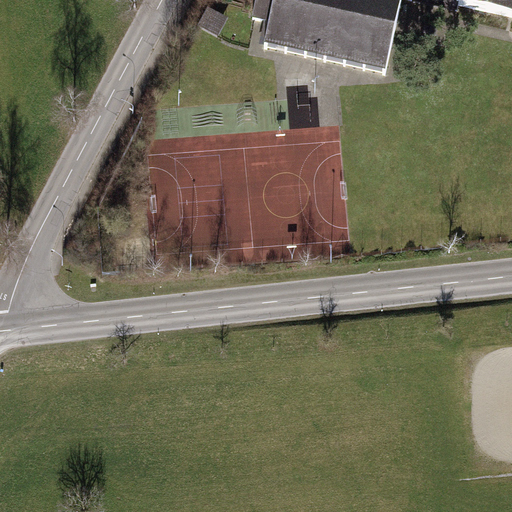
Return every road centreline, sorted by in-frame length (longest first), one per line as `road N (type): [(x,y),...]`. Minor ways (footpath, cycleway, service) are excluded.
road 1 (track): [(0,392),(16,399),(511,346)]
road 2 (tertiary): [(511,278),(0,331)]
road 3 (tertiary): [(0,325),(164,0)]
